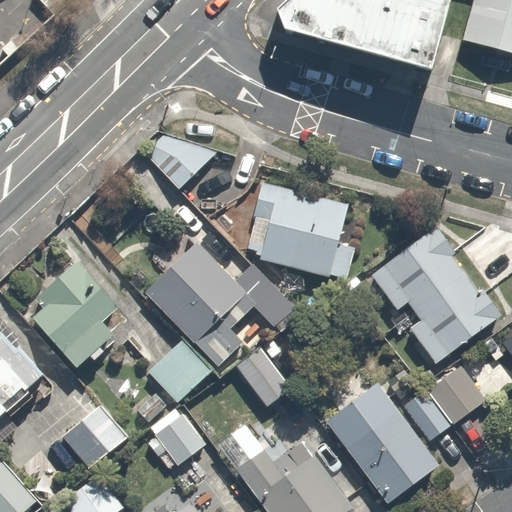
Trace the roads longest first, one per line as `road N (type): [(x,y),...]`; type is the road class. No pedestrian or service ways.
road 1 (residential): [(511,162),(277,93),(167,22)]
road 2 (secondary): [(167,22),(0,187)]
